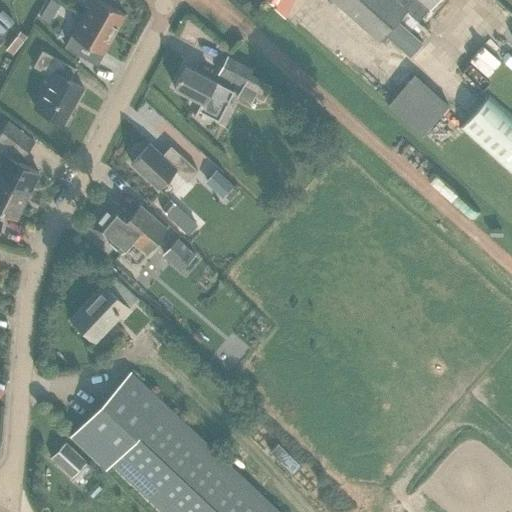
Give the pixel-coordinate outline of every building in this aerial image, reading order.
[(56,0),(49,0),(45,7),(55,12),(61,2),(56,0)] [(114,33),(125,14),(100,0),(90,0),(82,15),(114,33)] [(409,55),(422,41),(409,30),(435,0),(332,0),(379,41),(385,33),(409,55)] [(71,34),(103,52),(114,33),(82,15),(71,34)] [(77,46),(63,31),(54,40),(69,54),(77,46)] [(33,65),(51,75),(34,105),(64,122),(83,87),(68,79),(74,68),(42,50),(33,65)] [(227,56),(218,74),(243,87),(238,97),(250,103),(262,78),(250,72),(252,69),(227,56)] [(201,100),(196,108),(218,118),(233,89),(214,80),(185,64),(173,86),(201,100)] [(448,104),(414,74),(387,104),(422,135),(448,104)] [(264,101),(270,86),(262,82),(256,97),(264,101)] [(511,173),(511,115),(489,95),(460,127),(511,173)] [(0,140),(20,157),(34,140),(8,118),(0,127),(0,140)] [(157,187),(174,169),(187,181),(197,170),(178,152),(170,162),(161,154),(149,143),(131,162),(157,187)] [(170,145),(161,154),(170,162),(178,152),(170,145)] [(38,172),(6,155),(0,166),(0,181),(26,195),(38,172)] [(212,173),(210,175),(205,181),(223,197),(233,185),(215,169),(212,173)] [(0,209),(15,217),(26,195),(0,181),(0,209)] [(129,214),(111,198),(88,225),(106,241),(107,240),(121,252),(131,240),(145,252),(166,227),(139,204),(129,214)] [(175,204),(173,202),(170,199),(161,208),(167,214),(176,206),(176,205),(175,204)] [(196,224),(187,215),(177,226),(186,234),(196,224)] [(172,243),(170,246),(162,255),(180,272),(195,254),(177,238),(172,243)] [(104,285),(103,283),(70,317),(94,340),(120,315),(122,317),(129,308),(128,307),(136,297),(113,275),(104,285)] [(166,511),(279,511),(131,372),(71,436),(105,468),(112,460),(166,511)] [(282,432),(272,441),(292,465),(302,456),(282,432)] [(71,476),(76,482),(91,467),(65,442),(51,457),(71,476)]
